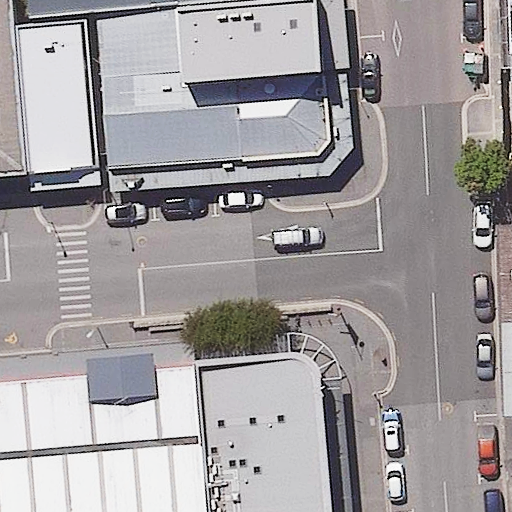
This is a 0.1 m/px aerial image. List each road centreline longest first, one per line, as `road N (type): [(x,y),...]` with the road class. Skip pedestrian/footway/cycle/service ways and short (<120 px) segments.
road 1 (residential): [(0,281),(430,245)]
road 2 (residential): [(430,245),(447,511)]
road 3 (residential): [(415,0),(430,245)]
